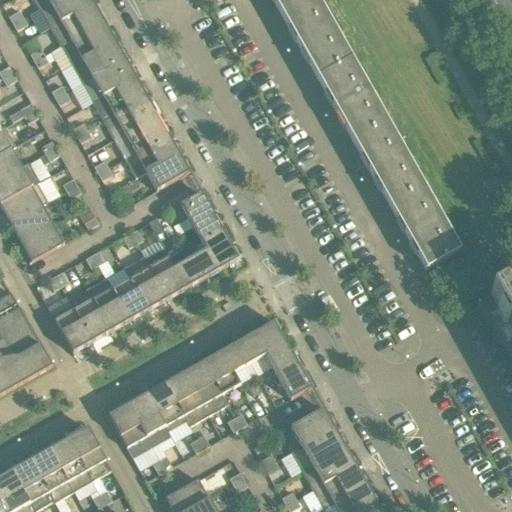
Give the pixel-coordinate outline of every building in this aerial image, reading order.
[(32,0),(39,12),(60,0),(32,0)] [(60,0),(39,12),(49,29),(92,5),(88,0),(60,0)] [(270,0),(316,79),(425,272),(459,253),(316,0),(270,0)] [(49,29),(60,50),(103,25),(92,5),(49,29)] [(8,20),(12,27),(23,21),(19,14),(8,20)] [(23,21),(12,27),(16,34),(27,28),(23,21)] [(60,50),(71,68),(114,44),(103,25),(60,50)] [(71,68),(82,87),(124,63),(114,44),(71,68)] [(30,57),(34,65),(44,59),(40,52),(30,57)] [(44,59),(34,65),(38,72),(48,66),(44,59)] [(82,87),(92,106),(135,82),(124,63),(82,87)] [(9,70),(0,74),(0,79),(2,83),(13,77),(9,70)] [(13,77),(2,83),(6,90),(17,84),(13,77)] [(146,100),(135,82),(92,106),(103,125),(146,100)] [(51,95),(55,102),(66,96),(62,89),(51,95)] [(66,96),(55,102),(59,109),(69,103),(66,96)] [(103,125),(113,144),(156,119),(146,100),(103,125)] [(19,113),(23,120),(34,114),(30,107),(19,113)] [(34,114),(23,120),(27,127),(38,121),(34,114)] [(113,144),(124,162),(167,138),(156,119),(113,144)] [(72,132),(76,139),(87,134),(83,126),(72,132)] [(4,131),(0,133),(0,158),(10,153),(15,150),(4,131)] [(87,134),(76,139),(80,147),(91,141),(87,134)] [(135,182),(146,176),(145,175),(178,157),(167,138),(124,162),(135,182)] [(41,150),(45,158),(55,152),(51,145),(41,150)] [(55,152),(45,158),(48,165),(59,159),(55,152)] [(10,153),(0,158),(0,182),(20,171),(10,153)] [(145,175),(146,176),(156,195),(189,176),(178,157),(145,175)] [(94,170),(98,177),(108,171),(104,164),(94,170)] [(20,171),(0,182),(0,207),(37,187),(37,188),(40,186),(39,185),(30,168),(29,166),(20,171)] [(108,171),(98,177),(101,184),(112,178),(108,171)] [(62,188),(66,195),(77,189),(73,182),(62,188)] [(37,187),(0,207),(0,210),(2,214),(9,227),(47,206),(37,188),(37,187)] [(77,189),(66,195),(70,202),(80,196),(77,189)] [(199,197),(180,208),(199,242),(219,230),(200,197),(199,197)] [(130,210),(126,202),(115,208),(119,215),(130,210)] [(47,206),(9,227),(10,228),(13,233),(20,245),(20,246),(52,228),(42,209),(47,206)] [(98,228),(94,221),(84,227),(88,234),(98,228)] [(52,228),(20,246),(20,247),(23,252),(30,264),(31,266),(64,247),(52,228)] [(168,240),(173,237),(169,228),(163,232),(168,240)] [(219,230),(199,242),(205,253),(218,274),(238,263),(219,230)] [(136,233),(129,237),(135,248),(142,244),(136,233)] [(135,248),(129,237),(122,241),(128,252),(135,248)] [(158,241),(139,252),(143,260),(145,262),(149,270),(149,271),(167,303),(167,302),(180,295),(180,296),(186,292),(174,271),(169,261),(168,260),(158,241)] [(185,252),(169,261),(174,271),(186,292),(218,274),(205,253),(190,262),(185,252)] [(99,254),(92,258),(98,269),(105,265),(99,254)] [(98,269),(92,258),(85,262),(91,273),(98,269)] [(143,260),(124,271),(148,314),(149,313),(150,313),(162,306),(166,303),(167,303),(149,271),(149,270),(145,262),(143,260)] [(124,271),(106,281),(130,324),(143,316),(148,314),(124,271)] [(61,276),(54,280),(60,290),(67,286),(61,276)] [(60,290),(54,280),(47,284),(53,294),(60,290)] [(106,281),(87,292),(112,334),(125,327),(130,324),(106,281)] [(511,283),(500,290),(497,292),(490,296),(498,310),(491,314),(507,342),(511,339),(511,283)] [(87,292),(67,304),(70,308),(92,346),(92,345),(93,345),(106,338),(111,335),(112,334),(87,292)] [(10,297),(1,302),(7,313),(17,307),(10,296),(9,296),(10,297)] [(51,319),(56,328),(58,332),(72,357),(73,356),(86,349),(92,346),(70,308),(51,319)] [(0,397),(52,369),(18,311),(0,321),(0,397)] [(273,325),(254,337),(266,358),(265,358),(272,370),(292,359),(273,325)] [(254,337),(221,355),(240,387),(234,376),(265,358),(266,358),(254,337)] [(221,355),(202,366),(227,409),(227,408),(221,398),(240,387),(221,355)] [(311,392),(292,359),(272,370),(290,403),(311,392)] [(202,366),(184,376),(208,419),(227,409),(202,366)] [(184,376),(165,387),(189,430),(208,419),(184,376)] [(165,387),(146,398),(167,435),(185,425),(188,430),(189,430),(165,387)] [(146,398),(127,408),(146,441),(164,430),(167,436),(167,435),(146,398)] [(146,441),(127,408),(108,419),(126,452),(146,441)] [(293,429),(290,430),(301,450),(334,432),(330,426),(323,413),(322,412),(298,426),(293,429)] [(241,417),(234,421),(240,432),(247,428),(241,417)] [(240,432),(234,421),(227,425),(233,436),(240,432)] [(87,431),(67,442),(92,485),(111,474),(87,431)] [(301,450),(291,455),(301,474),(301,475),(344,450),(334,432),(301,450)] [(203,439),(196,442),(202,453),(209,449),(203,439)] [(67,442),(49,453),(73,496),(92,485),(67,442)] [(202,453),(196,442),(189,446),(195,457),(202,453)] [(344,450),(301,475),(312,494),(355,469),(344,450)] [(49,453),(30,463),(54,506),(73,496),(49,453)] [(260,464),(264,471),(274,465),(270,458),(260,464)] [(166,460),(159,464),(165,474),(172,470),(166,460)] [(30,463),(11,474),(32,511),(39,511),(52,505),(53,507),(54,506),(30,463)] [(165,474),(159,464),(152,468),(158,478),(165,474)] [(274,465),(264,471),(268,478),(278,472),(274,465)] [(355,469),(312,494),(322,511),(323,511),(366,488),(365,487),(362,482),(355,469)] [(32,511),(11,474),(0,480),(0,498),(7,511),(32,511)] [(229,482),(233,489),(243,483),(239,476),(229,482)] [(197,483),(165,501),(165,503),(170,511),(191,511),(208,503),(197,483)] [(243,483),(233,489),(237,496),(247,490),(243,483)] [(366,488),(323,511),(324,511),(333,507),(336,511),(367,511),(376,507),(376,506),(373,501),(366,488)] [(106,494),(99,498),(105,508),(112,504),(106,494)] [(281,501),(285,508),(296,503),(292,495),(281,501)] [(98,511),(105,508),(99,498),(92,502),(97,511),(98,511)] [(213,511),(208,503),(191,511),(213,511)] [(296,503),(285,508),(287,511),(295,511),(300,510),(296,503)]
